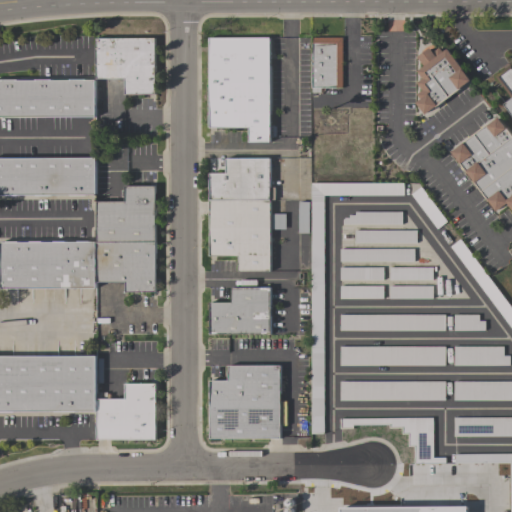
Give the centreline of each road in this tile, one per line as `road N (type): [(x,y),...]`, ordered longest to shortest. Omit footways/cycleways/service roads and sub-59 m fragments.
road 1 (residential): [(184,0),(185,464)]
road 2 (residential): [(0,486),(70,468),(376,466)]
